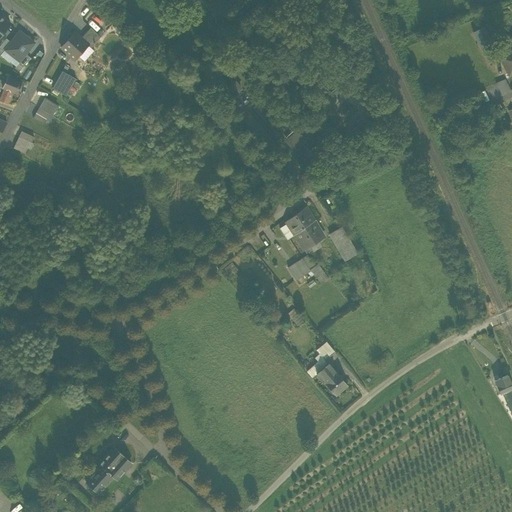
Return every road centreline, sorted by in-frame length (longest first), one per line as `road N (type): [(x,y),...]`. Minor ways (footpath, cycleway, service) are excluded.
road 1 (unclassified): [(246,511),(345,413),(427,355),(511,313)]
road 2 (residential): [(122,322),(178,292),(314,188)]
road 3 (residential): [(219,511),(170,467),(122,322)]
road 4 (residential): [(122,322),(0,309)]
road 5 (track): [(170,467),(81,383)]
